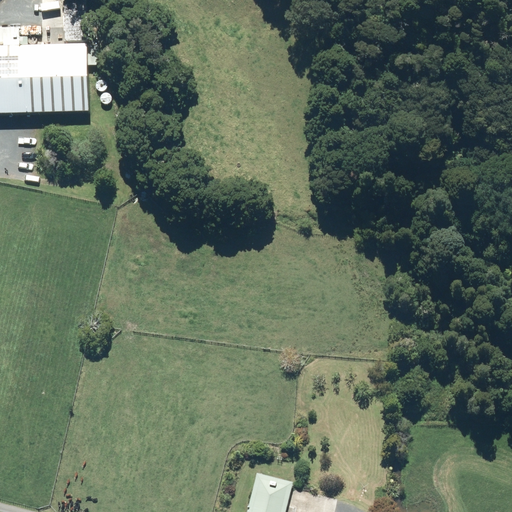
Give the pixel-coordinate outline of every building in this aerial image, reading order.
[(71,8),(51,7),(50,15),(71,17),(71,8)] [(21,38),(41,37),(41,28),(21,29),(21,38)] [(20,39),(19,30),(0,30),(0,116),(19,117),(19,128),(39,127),(39,116),(87,115),(86,48),(20,49),(20,39)] [(139,171),(128,177),(138,194),(148,188),(139,171)] [(296,511),(286,509),(293,483),(256,474),(246,511),(296,511)]
